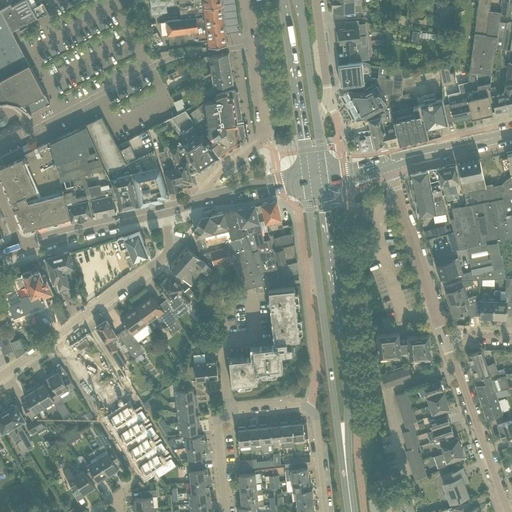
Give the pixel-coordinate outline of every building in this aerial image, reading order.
[(48,13),(43,2),(32,8),(27,0),(21,0),(17,3),(27,22),(36,17),(37,19),(48,13)] [(150,0),(152,14),(167,12),(165,0),(150,0)] [(221,5),(220,0),(178,0),(180,10),(204,7),(221,5)] [(354,0),(332,0),(333,11),(354,11),(363,11),(362,4),(354,4),(354,0)] [(470,67),(469,72),(476,73),(479,73),(479,74),(484,74),(492,75),(495,48),(502,49),(505,31),(506,23),(500,22),(501,12),(489,11),(490,0),(478,0),(478,8),(476,17),(474,39),(470,67)] [(503,1),(502,14),(510,15),(511,2),(503,1)] [(27,22),(17,3),(12,5),(10,3),(2,8),(0,8),(11,30),(19,26),(20,29),(28,25),(27,22)] [(225,31),(221,5),(204,7),(205,12),(198,13),(199,16),(166,21),(168,34),(179,33),(189,32),(190,37),(198,36),(198,34),(225,31)] [(439,16),(438,30),(449,31),(453,6),(443,5),(441,16),(439,16)] [(0,8),(0,101),(6,101),(8,101),(17,103),(19,104),(27,109),(30,113),(31,112),(50,102),(11,30),(0,8)] [(399,14),(399,23),(406,24),(407,15),(399,14)] [(408,15),(407,27),(430,28),(430,16),(408,15)] [(361,49),(359,32),(366,31),(365,24),(358,25),(357,20),(345,22),(346,29),(338,30),(339,32),(337,33),(338,38),(339,38),(340,43),(343,43),(344,52),(348,51),(350,61),(369,59),(368,48),(361,49)] [(506,23),(505,31),(502,49),(507,50),(511,21),(510,21),(506,23)] [(226,44),(225,31),(198,34),(198,36),(190,37),(189,32),(179,33),(168,34),(170,46),(187,43),(186,39),(196,38),(196,40),(205,39),(205,40),(208,39),(209,46),(226,44)] [(203,71),(187,79),(190,84),(205,77),(212,74),(212,73),(231,70),(228,53),(209,56),(211,69),(204,72),(203,71)] [(374,88),(376,93),(386,93),(402,95),(403,88),(403,78),(403,68),(375,65),(371,65),(370,64),(361,62),(338,64),(338,67),(340,85),(346,85),(350,84),(354,83),(355,85),(360,85),(359,83),(364,83),(365,91),(368,91),(374,88)] [(453,72),(448,73),(448,67),(441,68),(439,68),(441,79),(442,86),(455,83),(453,72)] [(441,79),(439,68),(432,70),(435,81),(441,79)] [(205,93),(195,98),(198,103),(207,98),(207,97),(211,95),(220,91),(218,86),(233,84),(231,70),(212,73),(212,74),(213,86),(203,90),(205,93)] [(435,81),(432,70),(426,72),(429,82),(435,81)] [(429,82),(426,72),(421,73),(424,83),(429,82)] [(476,78),(476,73),(469,72),(468,81),(468,90),(466,91),(472,117),(481,114),(477,94),(478,93),(477,87),(476,78)] [(424,83),(421,73),(415,74),(418,85),(424,83)] [(491,84),(492,75),(479,74),(479,73),(476,73),(476,78),(477,87),(478,93),(477,94),(481,114),(492,112),(486,85),(491,84)] [(418,85),(415,74),(410,76),(412,86),(418,85)] [(412,86),(410,76),(403,78),(403,88),(412,86)] [(508,109),(504,93),(497,95),(496,87),(490,88),(495,111),(508,109)] [(383,106),(388,103),(386,93),(376,93),(374,88),(368,91),(365,91),(364,91),(349,90),(348,90),(349,92),(343,95),(355,118),(356,118),(361,115),(362,116),(362,115),(364,118),(378,110),(378,108),(380,107),(380,109),(381,109),(384,108),(383,106)] [(238,125),(237,119),(242,118),(238,92),(234,90),(222,92),(217,94),(218,99),(205,101),(205,103),(199,106),(203,114),(206,113),(207,114),(194,123),(206,140),(209,139),(210,141),(221,156),(241,142),(244,139),(245,135),(243,124),(238,125)] [(461,100),(449,103),(451,109),(453,121),(472,117),(466,91),(460,92),(461,100)] [(402,95),(386,93),(388,103),(389,106),(395,105),(394,101),(410,97),(409,93),(402,95)] [(448,122),(445,112),(442,97),(436,99),(435,94),(417,98),(419,105),(418,105),(422,119),(424,118),(428,137),(442,133),(440,124),(448,122)] [(174,101),(177,109),(185,106),(182,98),(174,101)] [(389,106),(388,103),(383,106),(384,108),(385,115),(381,116),(384,128),(389,146),(398,144),(389,106)] [(418,105),(391,112),(398,144),(420,138),(428,137),(424,118),(422,119),(418,105)] [(206,140),(194,123),(185,110),(178,114),(178,113),(173,116),(171,117),(189,142),(184,146),(192,160),(199,171),(221,156),(210,141),(209,139),(206,140)] [(384,128),(381,116),(368,119),(375,150),(389,146),(384,128)] [(103,120),(87,128),(97,150),(104,168),(106,171),(107,173),(127,163),(120,151),(118,146),(117,146),(116,144),(111,135),(103,120)] [(156,127),(159,132),(169,126),(166,121),(156,127)] [(86,124),(71,131),(72,135),(84,174),(104,168),(97,150),(87,128),(86,124)] [(60,136),(50,141),(56,163),(60,181),(81,175),(87,194),(76,196),(82,219),(93,216),(90,206),(88,198),(89,198),(92,198),(90,191),(88,185),(84,174),(72,135),(71,131),(67,133),(60,136)] [(357,146),(367,144),(364,133),(354,135),(357,146)] [(4,165),(0,166),(0,175),(14,206),(18,217),(24,230),(70,218),(67,204),(63,192),(61,185),(60,181),(56,163),(50,141),(34,149),(24,154),(21,147),(20,147),(0,157),(4,165)] [(182,144),(177,147),(170,149),(171,152),(180,184),(181,184),(181,187),(183,187),(186,182),(190,181),(193,182),(196,181),(194,176),(200,173),(199,171),(192,160),(184,146),(182,144)] [(180,184),(171,152),(170,149),(168,145),(164,146),(165,150),(159,152),(164,171),(170,190),(181,187),(181,184),(180,184)] [(129,146),(120,151),(127,163),(131,171),(133,180),(139,179),(143,194),(145,204),(165,199),(164,196),(169,195),(166,186),(160,166),(154,151),(147,154),(148,158),(137,163),(129,146)] [(511,181),(511,182),(493,186),(492,183),(485,185),(483,177),(484,177),(484,175),(483,175),(480,159),(458,164),(466,205),(452,208),(454,218),(450,219),(459,249),(467,248),(497,241),(501,256),(502,255),(511,253),(507,239),(511,238),(511,181)] [(127,163),(107,173),(113,184),(113,186),(117,200),(119,210),(139,205),(135,188),(133,180),(131,171),(127,163)] [(462,195),(458,174),(456,164),(446,166),(453,199),(459,198),(458,196),(462,195)] [(453,199),(446,166),(437,169),(440,186),(444,185),(447,200),(453,199)] [(429,176),(434,175),(433,169),(412,173),(410,176),(412,185),(430,182),(429,176)] [(431,185),(430,182),(412,185),(414,195),(441,189),(439,183),(431,185)] [(100,183),(88,185),(90,191),(92,198),(93,206),(96,215),(116,211),(114,201),(110,185),(109,183),(101,185),(100,183)] [(442,195),(441,189),(414,195),(416,205),(434,201),(433,197),(442,195)] [(70,190),(63,192),(67,204),(70,218),(71,221),(82,219),(76,196),(74,197),(74,194),(71,194),(70,190)] [(283,226),(277,201),(276,200),(261,204),(265,220),(265,222),(276,220),(278,228),(283,226)] [(446,213),(444,204),(443,200),(434,201),(416,205),(418,216),(433,213),(433,216),(446,213)] [(255,205),(236,209),(242,231),(248,230),(248,232),(252,230),(257,251),(264,272),(277,268),(270,239),(263,241),(257,215),(255,206),(255,205)] [(236,209),(224,212),(228,228),(229,228),(232,238),(230,238),(225,240),(227,246),(234,265),(243,289),(253,287),(255,286),(268,284),(268,283),(264,272),(257,251),(252,230),(248,232),(248,230),(242,231),(236,209)] [(197,229),(194,230),(199,247),(202,246),(225,240),(230,238),(232,238),(229,228),(228,228),(224,212),(211,216),(200,218),(196,227),(197,229)] [(445,224),(424,230),(426,236),(447,230),(445,224)] [(125,257),(127,262),(130,268),(137,265),(135,261),(149,255),(139,231),(124,238),(124,237),(122,237),(118,238),(117,240),(121,250),(124,249),(124,250),(128,248),(131,255),(125,257)] [(506,278),(502,255),(501,256),(497,241),(467,248),(469,257),(470,260),(472,272),(473,274),(475,274),(481,273),(482,280),(506,278)] [(227,246),(210,252),(214,266),(223,263),(225,268),(234,265),(227,246)] [(211,270),(197,256),(188,248),(187,247),(186,248),(178,257),(191,269),(199,275),(201,271),(206,275),(211,270)] [(278,265),(286,263),(282,250),(275,252),(278,265)] [(75,267),(73,260),(70,251),(57,254),(62,270),(62,271),(62,273),(64,272),(64,270),(75,267)] [(68,280),(66,274),(66,272),(64,272),(62,273),(62,271),(62,270),(57,254),(45,258),(48,268),(53,284),(54,283),(58,293),(61,292),(70,299),(73,305),(77,303),(70,286),(71,286),(69,280),(68,280)] [(191,269),(178,257),(170,266),(169,267),(170,268),(191,286),(195,281),(194,280),(199,275),(191,269)] [(437,266),(436,267),(437,272),(439,272),(440,277),(442,277),(443,281),(450,278),(459,276),(457,270),(461,269),(458,258),(454,260),(446,262),(437,265),(437,266)] [(8,292),(0,295),(0,297),(9,319),(10,319),(9,317),(12,316),(15,323),(24,320),(21,313),(35,307),(36,307),(35,307),(44,303),(42,299),(43,298),(43,297),(53,293),(49,282),(45,273),(44,273),(41,274),(40,270),(32,273),(31,271),(28,270),(21,273),(22,275),(13,278),(12,280),(14,283),(11,284),(14,291),(17,290),(17,291),(12,293),(11,291),(9,292),(8,291),(7,291),(8,292)] [(476,280),(475,274),(473,274),(472,272),(461,275),(463,280),(473,280),(476,280)] [(184,291),(180,286),(174,279),(173,280),(171,278),(168,280),(168,279),(159,285),(167,299),(166,299),(172,310),(172,311),(183,302),(182,301),(184,299),(187,303),(195,296),(189,287),(184,291)] [(466,299),(462,287),(467,285),(474,283),(473,280),(463,280),(460,281),(459,281),(446,285),(448,291),(446,292),(450,304),(466,299)] [(283,369),(281,352),(292,351),(295,348),(292,345),(287,346),(286,341),(300,339),(294,287),(268,289),(269,298),(272,299),(277,346),(253,349),(254,359),(238,361),(237,358),(228,359),(231,385),(258,382),(257,372),(283,369)] [(506,315),(506,299),(500,299),(500,291),(494,291),(494,301),(493,318),(506,318),(506,315)] [(493,318),(494,301),(489,300),(489,296),(489,295),(488,294),(487,293),(486,293),(485,293),(484,293),(483,293),(483,294),(482,294),(482,295),(481,295),(481,296),(481,300),(478,301),(475,302),(475,316),(480,316),(480,317),(493,318)] [(475,302),(478,301),(479,294),(466,299),(450,304),(454,316),(468,311),(469,315),(475,316),(475,302)] [(152,296),(136,308),(147,323),(163,312),(158,305),(152,296)] [(61,303),(54,308),(61,324),(68,319),(61,303)] [(54,308),(49,313),(55,329),(61,324),(54,308)] [(136,308),(121,319),(127,327),(132,334),(138,342),(153,331),(147,323),(136,308)] [(181,327),(172,311),(172,310),(165,315),(176,330),(181,327)] [(49,313),(43,317),(50,333),(55,329),(49,313)] [(2,316),(0,316),(0,346),(1,348),(11,344),(10,342),(8,337),(9,337),(2,316)] [(117,350),(113,342),(118,339),(106,319),(96,326),(103,339),(102,339),(119,367),(125,364),(116,350),(117,350)] [(204,326),(192,336),(195,340),(208,331),(204,326)] [(72,349),(67,352),(72,360),(71,360),(86,384),(87,383),(90,387),(119,367),(117,363),(112,366),(97,343),(96,344),(89,333),(70,346),(72,349)] [(409,353),(407,339),(399,340),(399,333),(376,335),(379,357),(401,355),(401,354),(409,353)] [(431,356),(429,334),(407,337),(407,339),(409,353),(409,359),(431,356)] [(25,351),(21,340),(20,338),(10,342),(11,344),(16,357),(25,351)] [(124,344),(134,359),(141,353),(131,339),(124,344)] [(487,368),(484,360),(481,350),(467,355),(475,379),(477,379),(490,375),(490,374),(497,372),(495,365),(487,368)] [(182,361),(175,365),(178,371),(185,367),(182,361)] [(218,378),(216,361),(205,362),(207,382),(213,381),(213,379),(218,378)] [(207,382),(205,362),(194,363),(195,366),(190,367),(191,375),(195,374),(196,380),(201,380),(202,382),(207,382)] [(408,368),(381,377),(385,388),(412,379),(408,368)] [(75,387),(66,373),(61,376),(58,371),(55,373),(54,371),(47,376),(52,385),(58,394),(59,394),(68,388),(69,391),(75,387)] [(491,379),(490,375),(477,379),(479,385),(475,386),(478,393),(486,391),(485,390),(487,389),(488,393),(495,391),(509,387),(509,388),(510,388),(506,375),(502,375),(491,379)] [(423,386),(426,395),(426,396),(443,390),(440,380),(423,386)] [(70,413),(59,394),(58,394),(52,385),(47,388),(44,383),(34,389),(44,406),(54,400),(56,403),(55,404),(63,417),(70,413)] [(186,385),(179,386),(179,390),(175,391),(176,402),(197,400),(196,394),(193,394),(193,389),(187,389),(186,385)] [(44,406),(34,389),(24,396),(27,401),(22,404),(30,418),(36,414),(35,412),(44,406)] [(486,391),(478,393),(486,419),(496,416),(503,414),(502,411),(497,398),(508,395),(506,389),(495,392),(495,391),(488,393),(487,389),(485,390),(486,391)] [(447,399),(443,390),(426,396),(429,405),(447,399)] [(408,398),(406,392),(395,395),(397,401),(408,398)] [(410,403),(408,398),(397,401),(399,407),(410,403)] [(450,409),(447,399),(429,405),(433,415),(435,415),(434,414),(443,411),(444,412),(450,409)] [(197,405),(197,400),(176,402),(177,412),(195,411),(195,405),(197,405)] [(412,409),(410,403),(399,407),(401,413),(412,409)] [(25,420),(21,413),(16,404),(5,411),(20,438),(26,435),(19,423),(25,420)] [(111,418),(109,419),(113,425),(114,424),(116,427),(125,422),(129,427),(129,428),(138,422),(146,417),(142,410),(134,415),(128,405),(110,417),(111,418)] [(414,415),(412,409),(401,413),(403,419),(414,415)] [(20,438),(5,411),(0,413),(0,428),(2,433),(8,429),(15,441),(20,438)] [(93,417),(89,411),(81,416),(85,422),(93,417)] [(196,416),(195,411),(177,412),(178,423),(199,421),(198,415),(196,416)] [(445,415),(444,412),(443,411),(434,414),(435,415),(433,415),(428,417),(432,430),(450,424),(447,414),(445,415)] [(416,421),(414,415),(403,419),(405,425),(411,423),(416,421)] [(46,430),(38,417),(31,421),(38,432),(39,434),(46,430)] [(98,425),(95,419),(89,423),(92,428),(98,425)] [(511,419),(507,422),(497,425),(502,440),(508,438),(511,448),(511,447),(511,419)] [(38,432),(31,421),(26,424),(33,435),(38,432)] [(199,427),(199,421),(178,423),(180,434),(197,432),(197,427),(199,427)] [(308,438),(307,428),(306,424),(303,424),(303,422),(299,423),(298,421),(291,422),(291,424),(293,440),(308,438)] [(120,434),(119,435),(123,441),(124,440),(126,443),(135,438),(139,443),(139,444),(148,438),(156,433),(151,426),(144,431),(138,422),(129,428),(129,427),(120,433),(120,434)] [(291,424),(288,424),(288,422),(280,423),(280,425),(281,425),(282,441),(283,447),(294,446),(293,440),(291,424)] [(281,425),(280,425),(277,425),(277,423),(269,424),(269,426),(270,426),(272,442),(282,441),(281,425)] [(270,426),(269,426),(266,426),(266,424),(258,425),(259,427),(261,443),(262,452),(273,451),(272,442),(270,426)] [(450,424),(432,430),(426,432),(430,442),(441,439),(451,435),(453,434),(450,424)] [(259,427),(256,427),(255,425),(248,426),(248,428),(249,428),(250,444),(261,443),(259,427)] [(249,428),(248,428),(245,429),(245,427),(237,427),(239,445),(250,444),(249,428)] [(413,428),(407,431),(402,432),(404,438),(415,434),(413,428)] [(120,461),(111,446),(104,434),(98,438),(103,446),(94,452),(97,458),(109,477),(116,472),(115,471),(118,469),(115,464),(120,461)] [(417,440),(415,434),(404,438),(406,444),(417,440)] [(452,435),(453,434),(451,435),(441,439),(442,442),(440,443),(443,453),(461,447),(457,437),(453,439),(452,435)] [(204,440),(203,435),(186,437),(187,448),(207,445),(207,440),(204,440)] [(130,450),(129,451),(133,457),(134,456),(136,459),(145,453),(148,459),(149,459),(158,454),(166,449),(161,442),(154,447),(148,438),(139,444),(139,443),(129,449),(130,450)] [(30,453),(26,446),(25,446),(21,440),(18,442),(17,444),(21,451),(20,451),(22,455),(26,456),(30,453)] [(420,447),(417,440),(406,444),(408,450),(417,447),(417,448),(420,447)] [(208,451),(207,445),(187,448),(189,465),(203,463),(202,457),(206,457),(205,451),(208,451)] [(419,453),(417,448),(417,447),(408,450),(405,451),(407,457),(419,453)] [(464,457),(464,456),(461,447),(443,453),(434,456),(438,468),(448,465),(447,463),(464,457)] [(97,458),(94,452),(93,451),(89,454),(88,458),(90,462),(88,464),(86,461),(80,465),(83,470),(89,479),(90,479),(95,476),(98,481),(101,479),(102,481),(109,477),(97,458)] [(421,459),(420,456),(419,453),(407,457),(409,463),(421,459)] [(140,466),(139,467),(143,473),(144,472),(146,475),(155,469),(159,476),(176,465),(171,458),(163,463),(158,454),(149,459),(148,459),(139,465),(140,466)] [(310,464),(310,457),(295,458),(296,465),(310,464)] [(296,465),(295,458),(284,459),(285,466),(296,465)] [(423,465),(421,459),(409,463),(411,468),(423,465)] [(252,467),(252,460),(241,461),(242,468),(252,467)] [(203,469),(203,463),(189,465),(190,482),(211,480),(210,474),(208,474),(207,469),(203,469)] [(425,470),(423,465),(411,468),(413,474),(425,470)] [(307,467),(297,468),(291,469),(292,480),(308,478),(307,467)] [(95,488),(90,479),(89,479),(83,470),(73,476),(68,468),(63,471),(75,491),(80,488),(84,493),(87,491),(88,493),(95,488)] [(468,496),(464,484),(462,479),(466,478),(462,468),(442,476),(445,482),(443,483),(450,502),(452,502),(454,507),(459,505),(468,502),(466,497),(468,496)] [(427,476),(425,470),(413,474),(415,480),(427,476)] [(255,473),(248,473),(238,474),(240,485),(256,484),(255,473)] [(310,489),(309,488),(308,478),(292,480),(293,491),(296,491),(295,490),(310,489)] [(211,485),(211,480),(190,482),(191,492),(188,492),(188,493),(209,491),(209,486),(211,485)] [(261,483),(256,484),(240,485),(241,496),(257,494),(262,494),(261,483)] [(312,488),(309,488),(310,489),(295,490),(296,491),(297,501),(313,499),(312,488)] [(156,490),(152,490),(142,491),(143,497),(135,498),(135,504),(133,504),(133,510),(154,507),(153,497),(156,496),(156,490)] [(209,491),(188,493),(189,504),(210,502),(209,496),(207,496),(206,492),(209,491)] [(258,501),(257,494),(241,496),(242,506),(242,507),(256,505),(256,506),(264,505),(263,500),(258,501)] [(399,501),(402,511),(414,511),(410,498),(399,501)] [(315,511),(313,499),(297,501),(298,511),(312,510),(312,511),(315,511)] [(468,501),(468,502),(459,505),(454,507),(452,508),(453,511),(480,511),(478,506),(471,509),(468,501)] [(210,507),(210,502),(189,504),(190,511),(208,511),(208,507),(210,507)]
